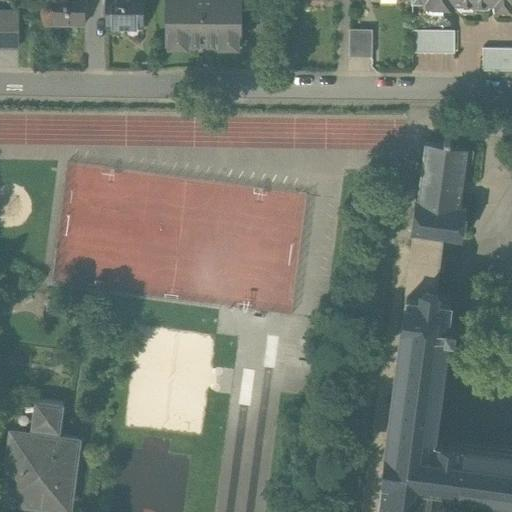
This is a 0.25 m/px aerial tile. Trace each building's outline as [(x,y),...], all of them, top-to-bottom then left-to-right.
[(44,0),(44,24),(45,24),(45,21),(66,21),(66,24),(84,25),(83,0),(44,0)] [(142,0),(105,0),(105,25),(125,25),(125,22),(142,22),(142,0)] [(238,0),(167,0),(167,41),(170,41),(170,37),(182,37),(187,41),(219,42),(224,38),(236,38),(236,42),(238,42),(238,0)] [(18,12),(0,11),(0,47),(18,48),(18,12)] [(372,30),(349,29),(348,57),(372,57),(372,30)] [(454,32),(411,31),(411,54),(453,54),(454,32)] [(511,49),(482,49),(482,71),(511,71),(511,49)] [(511,448),(433,438),(452,299),(438,297),(439,287),(437,287),(444,236),(462,239),(466,208),(474,209),(479,168),(463,166),(467,136),(457,134),(456,147),(425,143),(418,200),(415,200),(411,231),(414,232),(377,511),(423,511),(425,500),(439,502),(441,485),(511,494),(511,448)] [(60,299),(48,297),(46,310),(58,311),(60,299)] [(63,402),(35,398),(31,426),(37,427),(36,433),(12,430),(3,498),(27,501),(26,507),(21,506),(19,511),(48,511),(49,510),(43,509),(44,503),(68,506),(77,439),(52,436),(53,429),(59,430),(63,402)]
